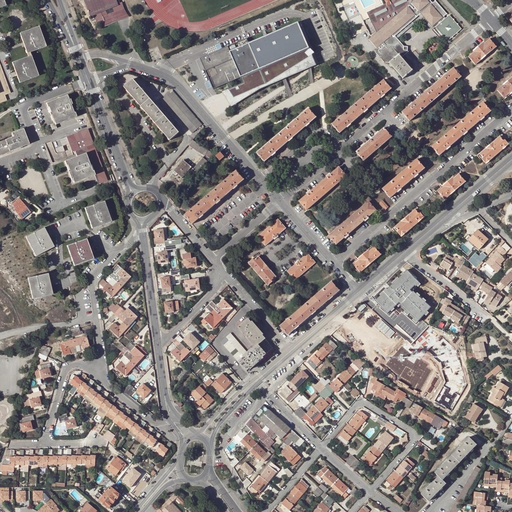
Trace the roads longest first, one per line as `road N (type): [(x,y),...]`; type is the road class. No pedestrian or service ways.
road 1 (residential): [(511,107),(332,261)]
road 2 (residential): [(339,150),(489,19)]
road 3 (unclassified): [(368,491),(413,440),(411,432),(359,402),(320,447)]
road 4 (residential): [(259,177),(171,78),(129,64)]
road 5 (residential): [(135,76),(186,137),(150,189)]
road 6 (residential): [(104,382),(91,284),(115,254)]
road 7 (residential): [(104,382),(83,364),(66,368),(42,444)]
road 8 (residential): [(115,254),(77,223),(59,231),(67,285)]
road 9 (secondary): [(87,79),(132,192)]
